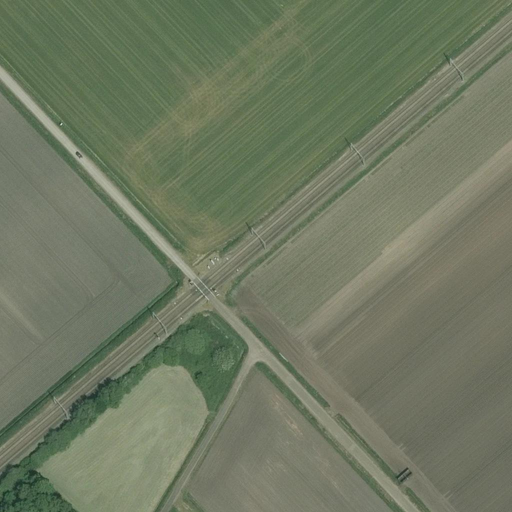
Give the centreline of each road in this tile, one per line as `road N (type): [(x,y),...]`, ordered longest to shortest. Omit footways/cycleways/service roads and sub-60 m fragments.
road 1 (unclassified): [(259,347),(0,73)]
road 2 (unclassified): [(413,511),(259,347)]
road 3 (unclassified): [(162,511),(259,347)]
